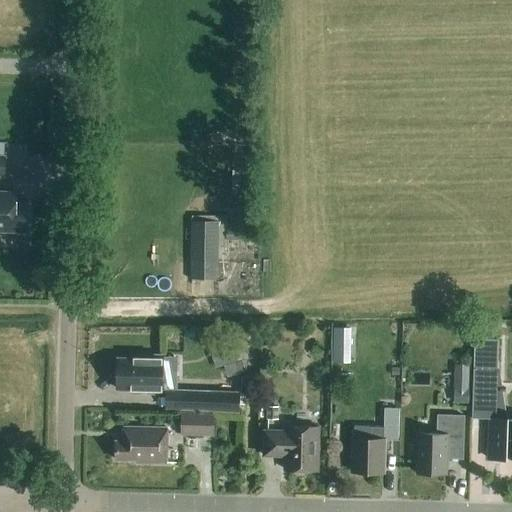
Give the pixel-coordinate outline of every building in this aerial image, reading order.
[(0,232),(27,233),(28,205),(15,204),(16,192),(0,192),(0,232)] [(190,260),(190,278),(223,278),(224,261),(218,260),(218,222),(190,222),(190,260)] [(350,354),(350,335),(334,335),(334,353),(350,354)] [(474,339),(472,409),(489,409),(489,408),(490,389),(496,389),(497,358),(498,340),(474,339)] [(231,341),(213,347),(219,367),(238,361),(231,341)] [(132,359),(117,359),(117,389),(132,389),(132,393),(161,393),(162,356),(132,355),(132,359)] [(468,404),(468,381),(456,381),(456,389),(454,389),(453,403),(468,404)] [(181,390),(180,410),(210,411),(211,391),(181,390)] [(278,420),(278,406),(266,406),(266,420),(278,420)] [(354,439),(353,472),(382,472),(383,440),(399,441),(400,409),(384,408),(383,427),(371,427),(354,426),(354,439)] [(213,436),(213,414),(181,413),(181,435),(213,436)] [(417,433),(416,473),(446,474),(447,448),(463,448),(464,416),(437,415),(437,434),(417,433)] [(511,419),(490,419),(488,458),(511,459),(511,419)] [(115,441),(115,460),(136,460),(136,463),(166,463),(167,428),(124,427),(124,442),(115,441)] [(264,432),(264,456),(285,456),(285,470),(317,471),(318,428),(286,427),(286,432),(264,432)]
